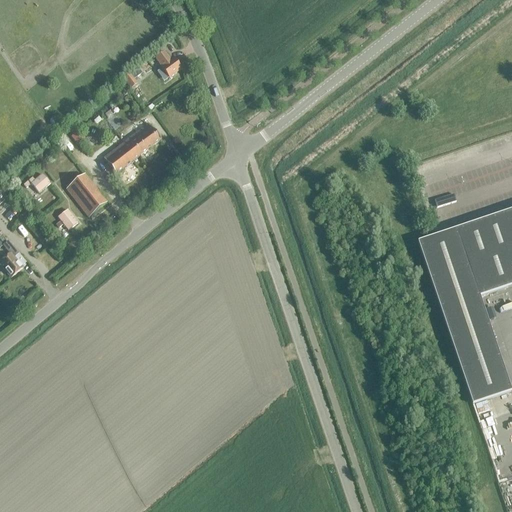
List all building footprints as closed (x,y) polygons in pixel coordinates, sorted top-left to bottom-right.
[(157,64),(164,73),(169,79),(182,69),(170,55),(157,64)] [(123,80),(130,90),(137,85),(130,75),(123,80)] [(103,160),(115,176),(160,141),(148,126),(127,141),(103,160)] [(31,185),(39,195),(50,185),(42,176),(31,185)] [(67,191),(89,218),(107,204),(85,176),(67,191)] [(58,219),(68,232),(77,224),(67,211),(58,219)] [(479,298),(511,286),(511,211),(502,215),(502,216),(417,244),(472,406),(510,393),(479,298)] [(0,262),(0,265),(11,279),(22,269),(13,258),(18,255),(8,242),(3,247),(10,255),(0,262)]
